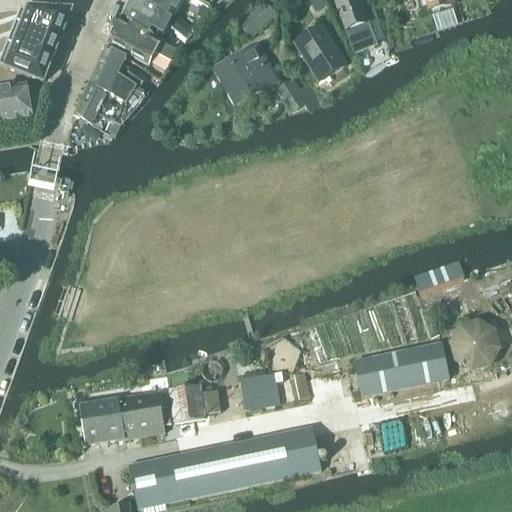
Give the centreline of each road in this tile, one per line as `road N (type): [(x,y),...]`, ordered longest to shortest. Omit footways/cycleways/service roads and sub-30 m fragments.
road 1 (tertiary): [(0,339),(32,244),(60,112),(108,0)]
road 2 (track): [(353,413),(483,392),(511,378)]
